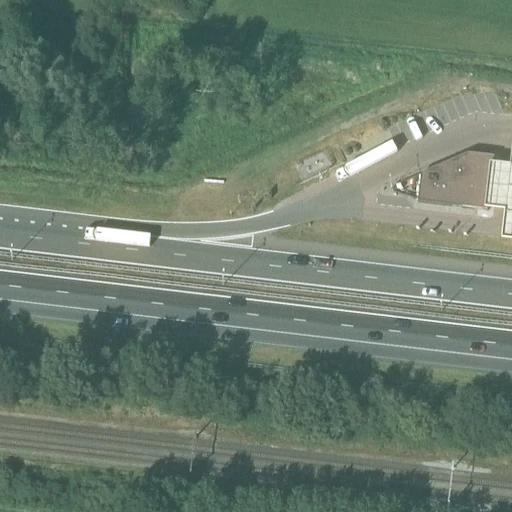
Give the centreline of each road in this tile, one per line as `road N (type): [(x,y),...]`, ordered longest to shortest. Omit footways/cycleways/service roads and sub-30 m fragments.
road 1 (motorway): [(0,286),(511,346)]
road 2 (motorway): [(511,296),(124,250)]
road 3 (motorway): [(300,213),(124,250)]
road 4 (motorway): [(124,250),(0,235)]
